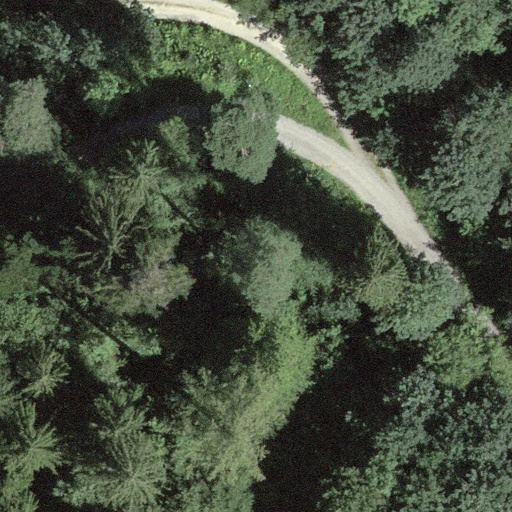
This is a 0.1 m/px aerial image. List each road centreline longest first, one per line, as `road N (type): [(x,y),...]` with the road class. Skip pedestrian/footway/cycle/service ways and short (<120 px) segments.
road 1 (track): [(395,176),(288,43),(104,6),(0,12)]
road 2 (track): [(0,182),(107,126),(241,106),(395,176)]
road 3 (track): [(511,367),(395,176)]
